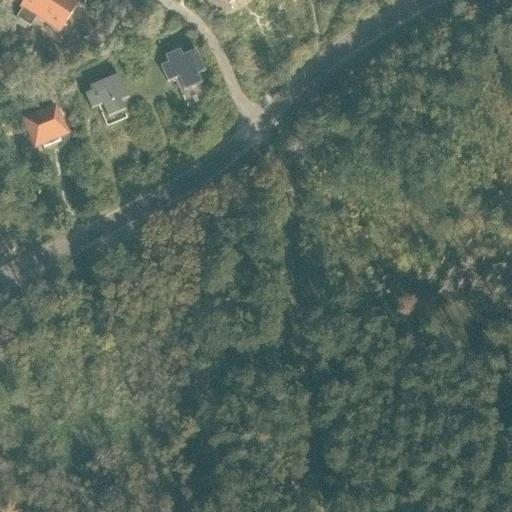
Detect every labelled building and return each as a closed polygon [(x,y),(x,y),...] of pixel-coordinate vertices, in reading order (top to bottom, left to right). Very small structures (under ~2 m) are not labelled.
[(22,10),(17,18),(29,25),(34,18),(44,24),(47,19),(60,28),(75,6),(65,0),(24,0),(19,8),(22,10)] [(166,66),(159,69),(165,84),(176,79),(182,92),(198,85),(194,76),(202,73),(194,54),(180,60),(176,53),(163,58),(166,66)] [(90,94),(83,97),(89,111),(100,106),(106,120),(122,113),(118,104),(126,100),(117,82),(115,76),(88,88),(90,94)] [(33,149),(65,136),(53,109),(21,122),(33,149)] [(22,121),(31,118),(29,111),(20,115),(22,121)]
